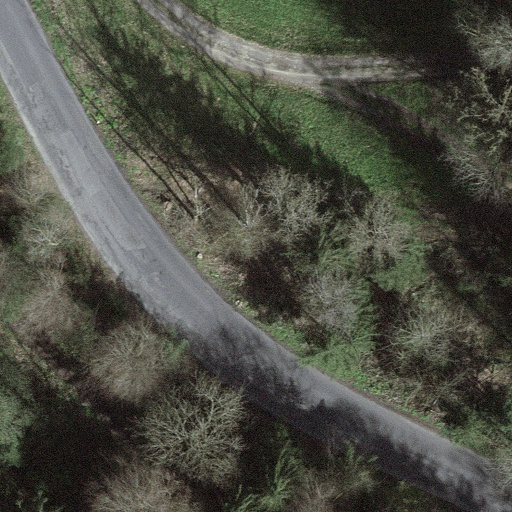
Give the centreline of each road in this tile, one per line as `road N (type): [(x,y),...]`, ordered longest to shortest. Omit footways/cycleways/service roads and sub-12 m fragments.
road 1 (tertiary): [(0,11),(97,208),(140,265),(271,372),(406,450),(511,499)]
road 2 (track): [(218,70),(412,149),(511,211)]
road 3 (track): [(224,511),(0,316)]
